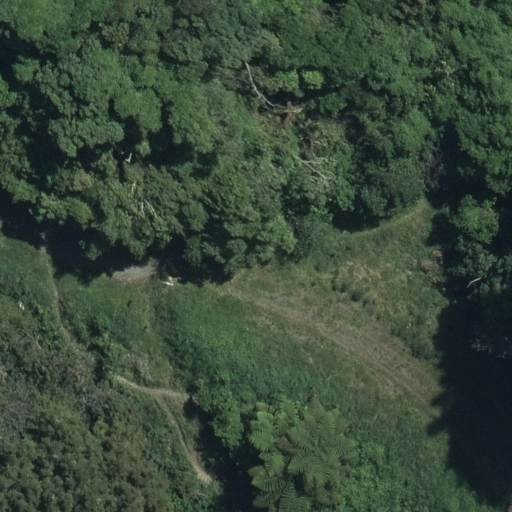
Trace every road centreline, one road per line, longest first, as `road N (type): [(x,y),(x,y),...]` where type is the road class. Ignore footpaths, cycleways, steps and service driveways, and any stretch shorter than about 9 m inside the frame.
road 1 (track): [(511,511),(429,412),(265,291),(205,332),(0,250)]
road 2 (track): [(511,124),(429,412),(456,511)]
